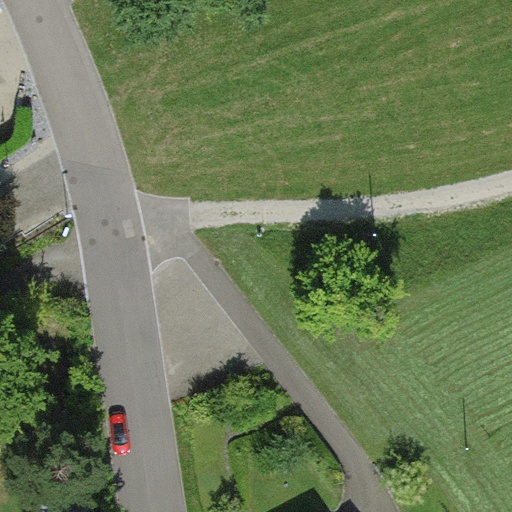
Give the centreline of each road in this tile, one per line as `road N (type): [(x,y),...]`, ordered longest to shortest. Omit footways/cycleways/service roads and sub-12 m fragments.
road 1 (residential): [(37,0),(94,135),(115,223),(157,511)]
road 2 (track): [(115,223),(399,211),(511,186)]
